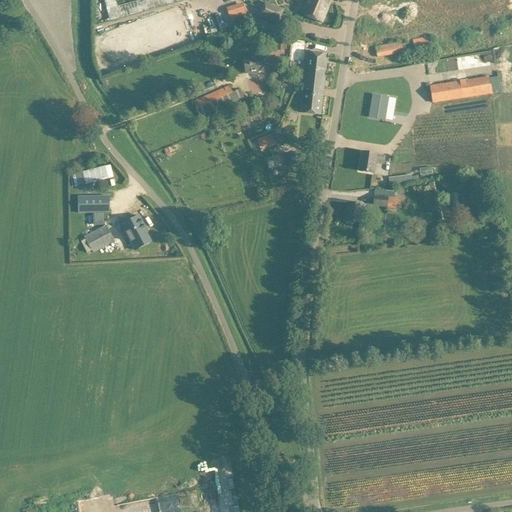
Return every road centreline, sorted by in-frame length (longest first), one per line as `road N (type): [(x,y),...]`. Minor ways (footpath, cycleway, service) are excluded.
road 1 (unclassified): [(312,511),(180,231),(105,143),(27,0)]
road 2 (unclassified): [(314,511),(304,339),(355,0)]
